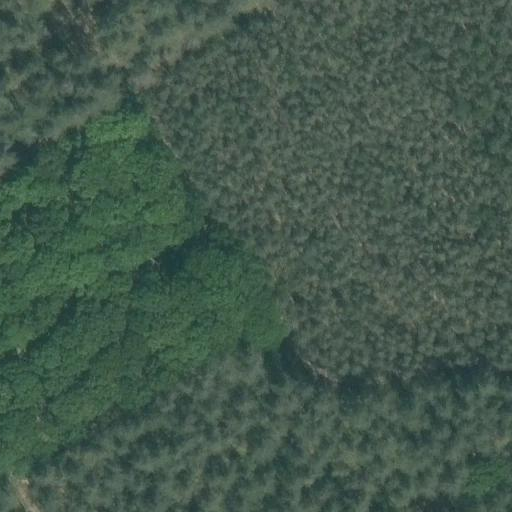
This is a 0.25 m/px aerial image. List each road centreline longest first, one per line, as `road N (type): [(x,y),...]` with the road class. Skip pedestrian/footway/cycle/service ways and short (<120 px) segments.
road 1 (track): [(511,355),(422,343),(342,353),(298,349),(258,303)]
road 2 (track): [(511,443),(389,511)]
